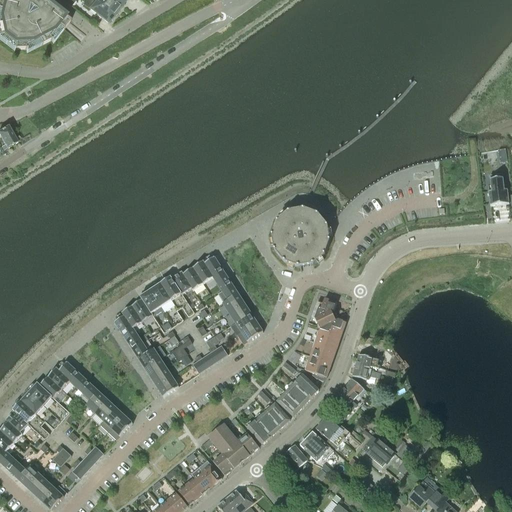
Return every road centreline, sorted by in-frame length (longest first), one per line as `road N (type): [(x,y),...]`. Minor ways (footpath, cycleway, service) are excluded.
road 1 (residential): [(68,511),(170,406),(283,331),(303,282),(363,292)]
road 2 (residential): [(0,167),(248,0)]
road 3 (tertiary): [(0,119),(237,0)]
road 4 (tertiary): [(363,292),(329,392),(255,469)]
road 5 (tertiary): [(511,234),(410,243),(392,251),(363,292)]
